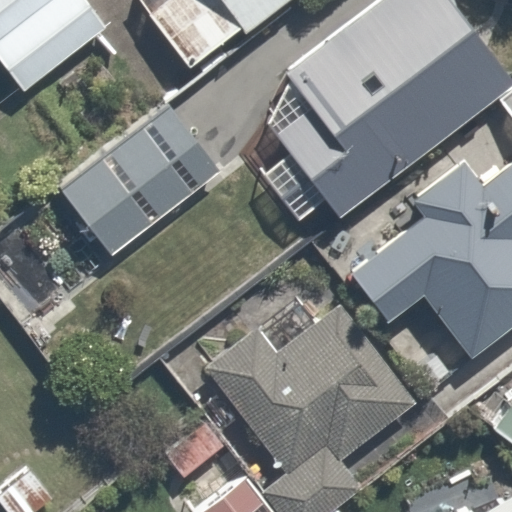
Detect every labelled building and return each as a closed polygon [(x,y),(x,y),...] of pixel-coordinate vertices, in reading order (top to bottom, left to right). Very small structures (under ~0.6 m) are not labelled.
[(0,0),(0,67),(13,86),(106,19),(92,0),(0,0)] [(258,0),(134,0),(181,60),(258,0)] [(322,191),(336,208),(510,67),(455,0),(358,0),(243,94),(279,137),(248,162),(292,216),(322,191)] [(511,76),(489,94),(511,125),(511,76)] [(200,175),(145,103),(48,179),(103,251),(200,175)] [(410,215),(344,263),(380,312),(417,285),(459,342),(511,302),(511,139),(465,175),(454,161),(400,201),(410,215)] [(427,414),(338,296),(275,343),(257,319),(192,368),(299,510),(427,414)] [(277,511),(201,410),(143,453),(187,511),(277,511)] [(511,511),(511,510),(505,493),(460,511),(511,511)] [(340,511),(328,497),(310,511),(340,511)]
